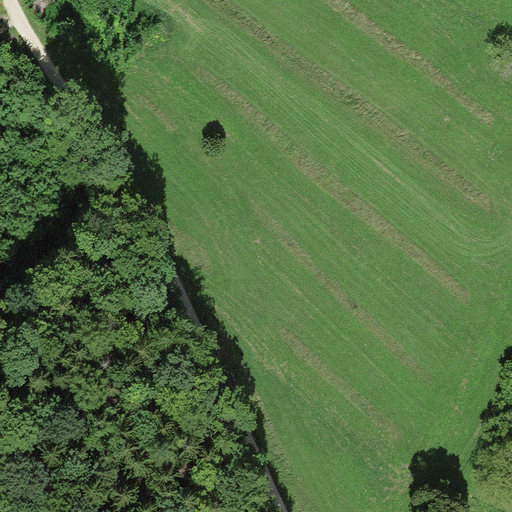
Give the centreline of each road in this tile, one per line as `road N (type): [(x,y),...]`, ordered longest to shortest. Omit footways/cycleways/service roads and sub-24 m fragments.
road 1 (track): [(283,511),(114,165),(10,0)]
road 2 (track): [(511,380),(428,511)]
